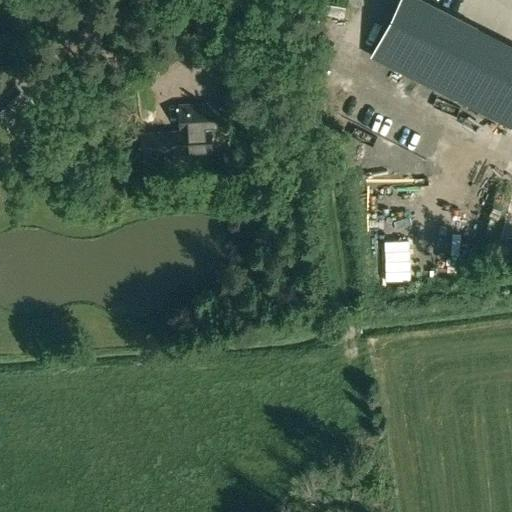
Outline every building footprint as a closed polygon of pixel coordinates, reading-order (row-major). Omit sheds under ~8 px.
[(319,19),(344,22),(345,16),(348,17),(350,7),(304,0),(300,0),(300,10),(320,13),(319,19)] [(399,0),(371,57),(386,64),(414,78),(448,12),(422,0),(399,0)] [(511,45),(448,12),(414,78),(511,127),(511,45)] [(0,99),(0,121),(5,128),(24,112),(27,115),(37,106),(16,86),(0,99)] [(179,110),(181,136),(142,138),(143,157),(212,153),(211,134),(220,133),(218,107),(179,110)]
